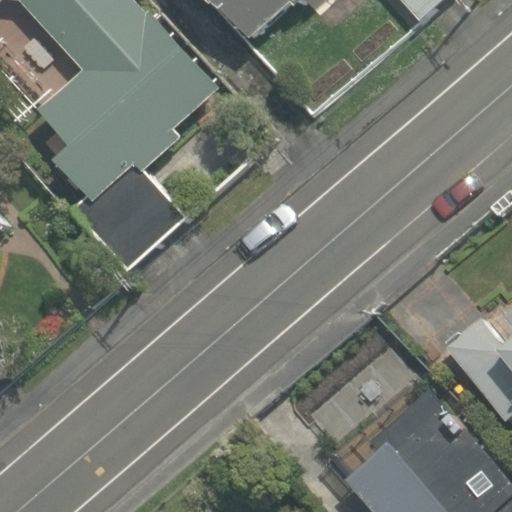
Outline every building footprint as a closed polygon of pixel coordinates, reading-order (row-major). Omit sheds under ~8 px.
[(75,73),(17,128),(94,209),(220,89),(135,0),(0,0),(0,9),(8,2),(75,73)] [(201,0),(246,48),(297,0),(201,0)] [(396,0),(421,27),(450,0),(396,0)] [(0,391),(25,369),(0,340),(0,228),(7,223),(0,214),(0,391)] [(511,293),(484,319),(511,348),(511,293)] [(511,511),(511,486),(419,393),(341,470),(383,511),(511,511)]
